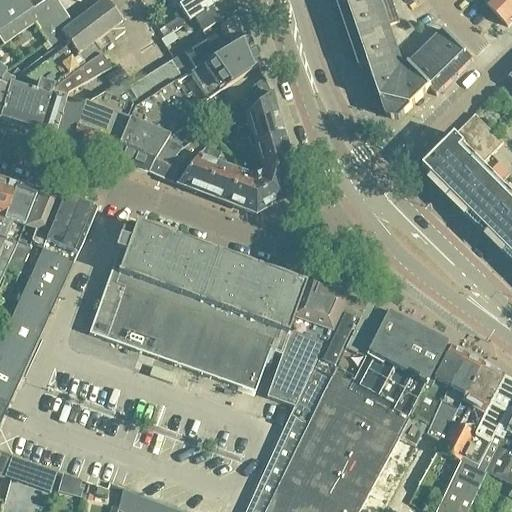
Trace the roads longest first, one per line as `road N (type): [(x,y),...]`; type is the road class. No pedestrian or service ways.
road 1 (residential): [(358,204),(308,238),(283,241),(0,150)]
road 2 (secondary): [(273,0),(323,141),(358,204)]
road 3 (secondary): [(358,204),(394,248),(511,339)]
road 4 (secondary): [(382,181),(330,104),(298,0)]
road 5 (secondary): [(511,312),(382,181)]
road 6 (residential): [(382,181),(499,66)]
